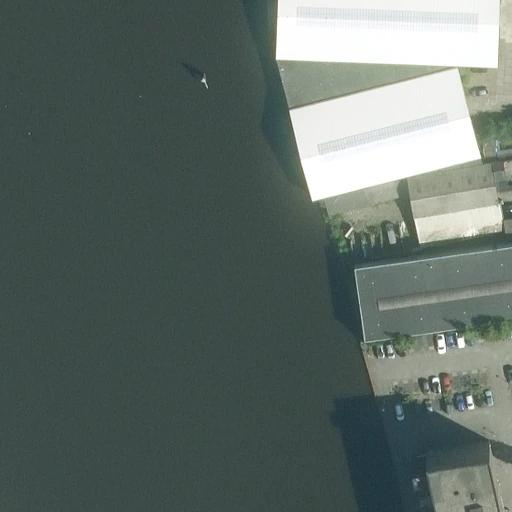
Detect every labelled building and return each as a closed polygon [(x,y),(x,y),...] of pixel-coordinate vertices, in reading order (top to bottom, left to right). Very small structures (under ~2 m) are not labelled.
[(324,193),(406,173),(479,155),(474,132),(457,62),(496,64),(498,28),(499,5),(498,5),(498,0),(279,0),(277,56),(313,196),(324,193)] [(496,153),(494,141),(483,142),(485,155),(496,153)] [(411,194),(414,219),(419,244),(504,227),(497,190),(492,160),(481,162),(479,155),(406,173),(411,194)] [(511,156),(492,160),(497,190),(511,187),(511,156)] [(329,214),(411,194),(406,173),(324,193),(329,214)] [(358,230),(360,239),(362,249),(364,259),(419,248),(419,244),(414,219),(358,230)] [(362,249),(360,239),(340,243),(344,263),(364,259),(362,249)] [(511,240),(508,241),(354,263),(362,316),(363,329),(364,337),(511,316),(511,240)] [(505,511),(504,509),(501,491),(489,440),(426,450),(438,505),(443,504),(444,511),(505,511)]
